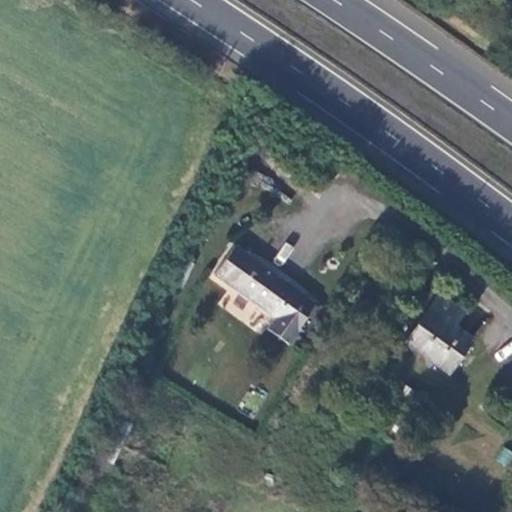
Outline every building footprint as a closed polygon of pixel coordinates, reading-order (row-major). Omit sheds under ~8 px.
[(291,308),(252,280),(232,308),(270,336),(291,308)] [(433,309),(400,357),(441,385),(464,352),(448,341),(458,327),(433,309)] [(392,395),(375,421),(379,423),(403,438),(420,414),(392,395)] [(420,423),(433,431),(442,418),(429,410),(420,423)] [(410,443),(403,438),(379,423),(368,439),(399,460),(410,443)]
